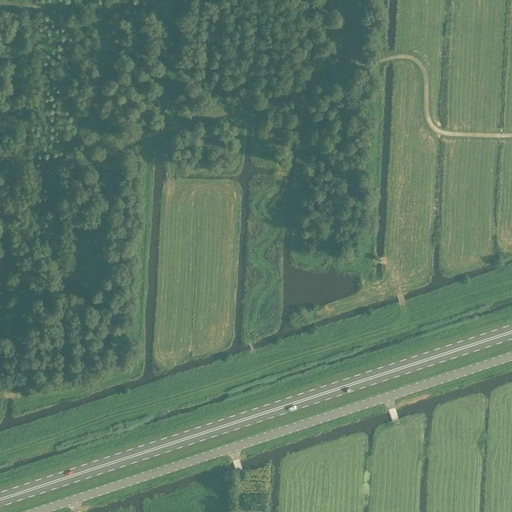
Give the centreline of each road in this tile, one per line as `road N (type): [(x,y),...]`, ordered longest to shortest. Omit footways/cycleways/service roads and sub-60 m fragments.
road 1 (primary): [(0,499),(511,331)]
road 2 (unclassified): [(511,356),(36,511)]
